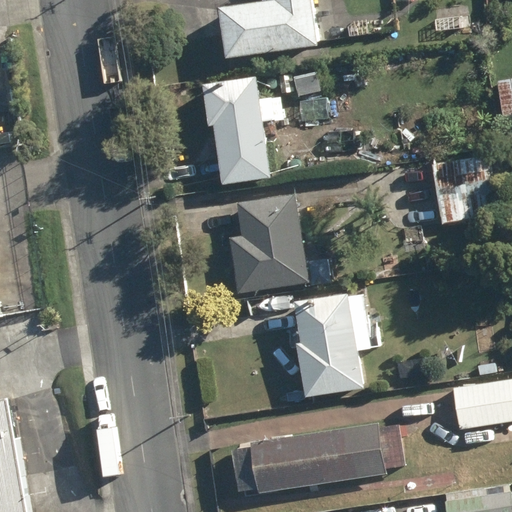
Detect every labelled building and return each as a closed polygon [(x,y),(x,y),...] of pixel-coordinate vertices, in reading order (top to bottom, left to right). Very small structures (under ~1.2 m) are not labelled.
[(181,42),(184,62),(223,56),(224,59),(317,45),(309,0),(260,0),(261,1),(217,7),(222,35),(181,42)] [(322,69),(298,74),(302,95),(326,90),(322,69)] [(498,82),(504,119),(511,118),(511,74),(502,77),(502,81),(498,82)] [(214,126),(222,185),(270,178),(261,121),(274,119),(272,98),(259,100),(255,76),(201,84),(208,126),(214,126)] [(371,133),(341,137),(344,159),(374,155),(371,133)] [(433,165),(444,226),(511,214),(505,174),(493,176),(490,156),(433,165)] [(229,238),(238,294),(310,283),(296,194),(237,204),(242,236),(229,238)] [(380,259),(383,275),(393,273),(390,257),(380,259)] [(0,322),(9,321),(0,270),(0,322)] [(296,344),(305,397),(364,387),(358,352),(370,350),(362,294),(347,297),(347,293),(294,301),(301,343),(296,344)] [(399,363),(401,378),(425,374),(421,355),(413,356),(414,360),(399,363)] [(511,379),(454,387),(459,430),(511,422),(511,379)] [(0,404),(0,511),(43,511),(25,401),(0,404)] [(252,443),(260,492),(386,473),(385,469),(405,466),(399,425),(380,428),(379,423),(252,443)] [(446,502),(447,511),(511,511),(511,493),(511,492),(446,502)]
